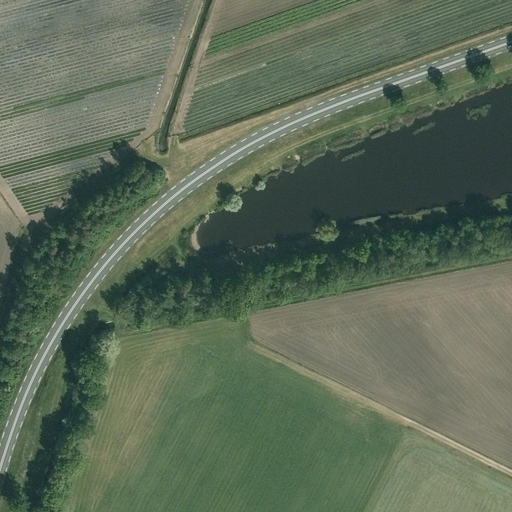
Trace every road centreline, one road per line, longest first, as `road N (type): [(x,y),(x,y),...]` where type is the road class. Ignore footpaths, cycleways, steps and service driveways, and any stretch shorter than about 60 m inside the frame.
road 1 (primary): [(0,466),(27,386),(72,306),(125,239),(195,178),(339,102),(511,41)]
road 2 (track): [(511,474),(259,349)]
